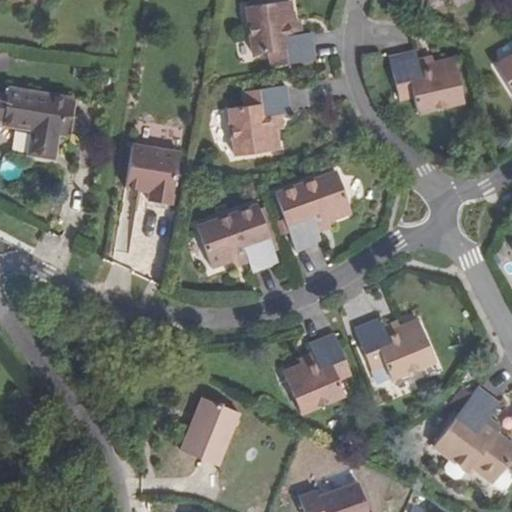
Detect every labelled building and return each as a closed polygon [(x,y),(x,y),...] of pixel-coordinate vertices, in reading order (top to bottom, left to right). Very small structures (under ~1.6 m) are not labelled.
[(288,22),(288,20),(285,0),(281,0),(250,4),(257,50),(267,49),(282,47),(283,62),(312,58),(308,31),(297,32),(287,34),(285,23),(288,22)] [(287,34),(297,32),(295,19),(288,20),(288,22),(285,23),(287,34)] [(269,64),(283,62),(282,47),(267,49),(269,64)] [(511,51),(497,61),(511,86),(511,51)] [(403,98),(403,106),(404,124),(452,121),(450,80),(430,80),(427,80),(427,83),(416,84),(416,73),(415,63),(387,63),(389,98),(403,98)] [(427,80),(430,80),(429,72),(416,73),(416,84),(427,83),(427,80)] [(271,112),(282,111),(291,110),(288,82),(253,87),(255,101),(244,102),(230,104),(235,152),(278,146),(276,126),(276,122),(272,123),(271,112)] [(36,98),(37,91),(7,87),(7,93),(36,98)] [(255,101),(253,87),(243,88),(244,102),(255,101)] [(60,121),(67,122),(71,97),(37,91),(36,98),(7,93),(3,92),(1,118),(3,118),(2,124),(31,128),(28,153),(54,157),(58,132),(60,121)] [(389,107),(403,106),(403,98),(389,98),(389,107)] [(283,125),(282,111),(271,112),(272,123),(276,122),(276,126),(283,125)] [(66,134),(67,122),(60,121),(58,132),(66,134)] [(169,204),(180,153),(133,144),(126,187),(148,191),(147,201),(169,204)] [(317,221),(328,217),(351,209),(338,170),(277,191),(285,216),(289,230),(296,249),(322,240),(319,229),(317,221)] [(275,249),(268,230),(258,202),(197,223),(211,265),(234,257),(247,253),(249,260),(253,270),(279,261),(275,249)] [(289,230),(285,216),(278,218),(283,231),(289,230)] [(331,224),(328,217),(317,221),(319,229),(331,224)] [(268,230),(275,249),(282,247),(275,228),(268,230)] [(236,264),(249,260),(247,253),(234,257),(236,264)] [(381,352),(385,361),(392,377),(436,357),(418,317),(400,326),(398,326),(399,330),(390,333),(385,324),(381,315),(355,326),(368,358),(381,352)] [(398,326),(400,326),(397,319),(385,324),(390,333),(399,330),(398,326)] [(335,369),(348,363),(334,332),(309,342),(313,351),(317,363),(307,367),(306,363),(302,365),(285,371),(302,411),(344,392),(338,378),(335,369)] [(317,363),(313,351),(299,356),(302,365),(306,363),(307,367),(317,363)] [(372,366),(385,361),(381,352),(368,358),(372,366)] [(352,372),(348,363),(335,369),(338,378),(352,372)] [(479,426),(487,414),(497,400),(475,385),(433,445),(467,470),(472,464),(493,479),(511,452),(511,441),(497,432),(495,430),(492,435),(479,426)] [(232,414),(196,399),(174,451),(210,467),(232,414)] [(495,430),(497,432),(502,425),(487,414),(479,426),(492,435),(495,430)] [(369,511),(358,481),(316,495),(321,511),(369,511)]
